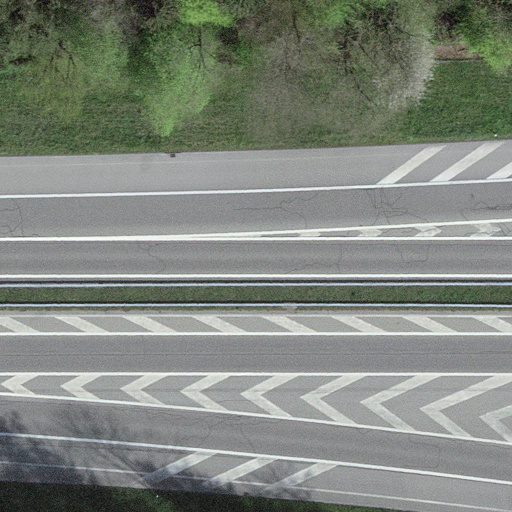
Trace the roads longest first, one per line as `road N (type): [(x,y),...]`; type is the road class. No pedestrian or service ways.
road 1 (motorway): [(0,414),(511,464)]
road 2 (motorway): [(511,199),(0,223)]
road 3 (motorway): [(511,256),(0,252)]
road 4 (motorway): [(0,354),(511,353)]
